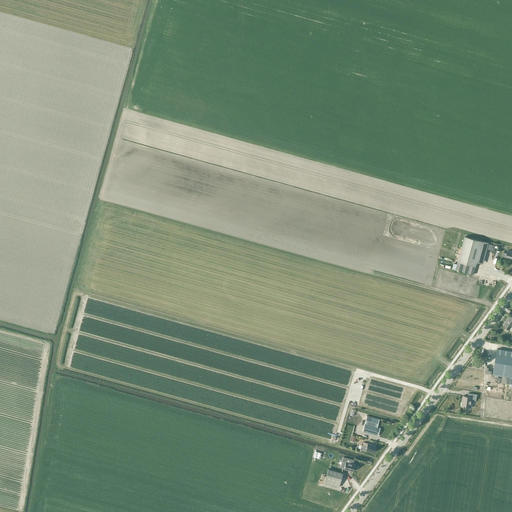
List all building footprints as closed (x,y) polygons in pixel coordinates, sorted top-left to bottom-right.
[(468,236),(446,230),(439,260),(454,264),(453,269),(473,275),(477,262),(482,264),(488,243),(467,237),(468,236)] [(511,377),(511,351),(497,349),(493,374),(504,376),(511,377)] [(475,400),(476,394),(468,393),(468,396),(463,395),(461,406),(471,407),(472,400),(475,400)] [(378,435),(380,427),(378,426),(379,419),(367,416),(363,431),(378,435)] [(376,445),(364,441),(363,445),(361,444),(360,449),(365,450),(366,449),(374,451),(376,445)] [(352,471),(354,465),(352,464),(353,460),(342,457),(341,461),(345,462),(343,469),(352,471)] [(328,469),(324,483),(338,487),(342,473),(328,469)]
